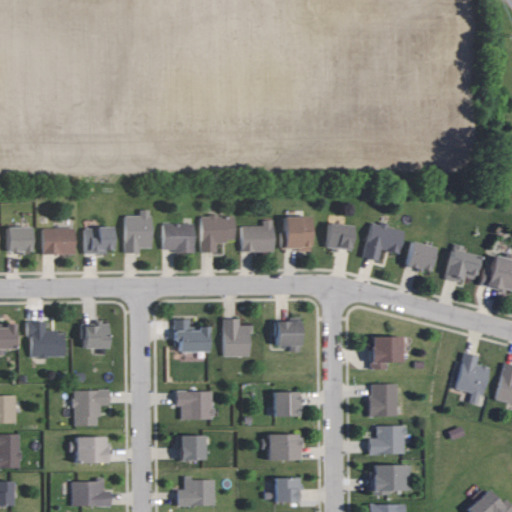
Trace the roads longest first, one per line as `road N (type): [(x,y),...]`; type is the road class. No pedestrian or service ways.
road 1 (residential): [(511,324),(360,288),(288,280),(0,287)]
road 2 (residential): [(140,284),(145,511)]
road 3 (residential): [(335,511),(334,285)]
